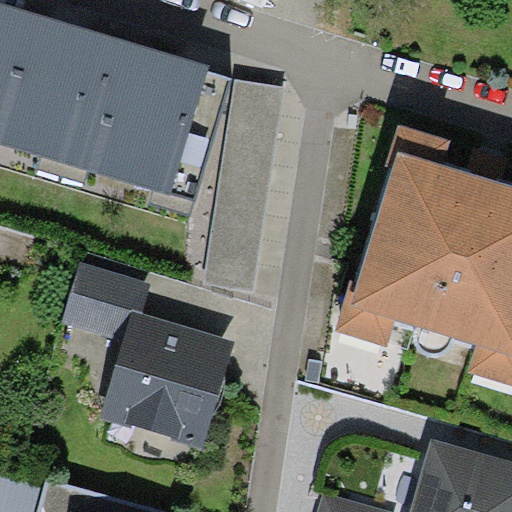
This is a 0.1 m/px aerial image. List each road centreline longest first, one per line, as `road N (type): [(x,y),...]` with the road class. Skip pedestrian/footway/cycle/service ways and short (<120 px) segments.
road 1 (residential): [(331,62),(262,511)]
road 2 (residential): [(331,62),(121,0)]
road 3 (residential): [(511,116),(331,62)]
